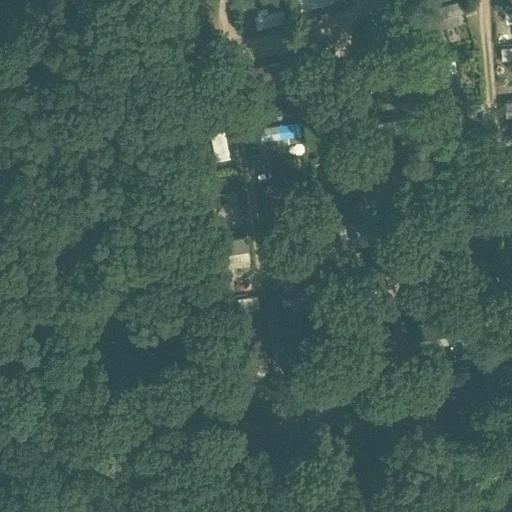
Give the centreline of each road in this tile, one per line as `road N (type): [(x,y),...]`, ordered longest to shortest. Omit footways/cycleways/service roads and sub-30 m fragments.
road 1 (track): [(348,21),(412,412)]
road 2 (track): [(230,51),(283,380)]
road 3 (track): [(482,0),(511,207)]
road 4 (track): [(412,0),(230,51)]
